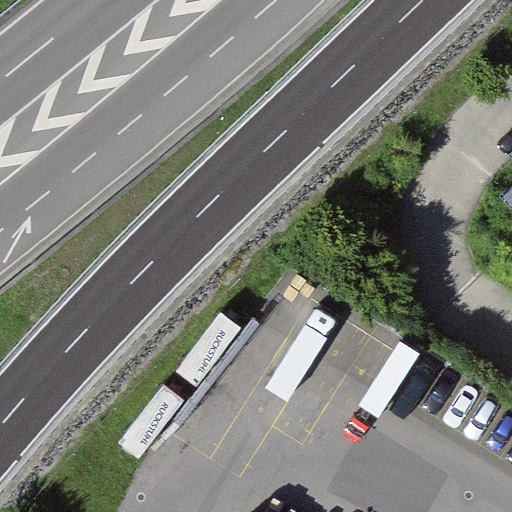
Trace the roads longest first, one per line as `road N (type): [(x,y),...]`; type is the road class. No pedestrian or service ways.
road 1 (motorway): [(0,431),(163,254),(424,0)]
road 2 (motorway): [(0,231),(100,155),(272,0)]
road 3 (motorway): [(0,85),(106,0)]
